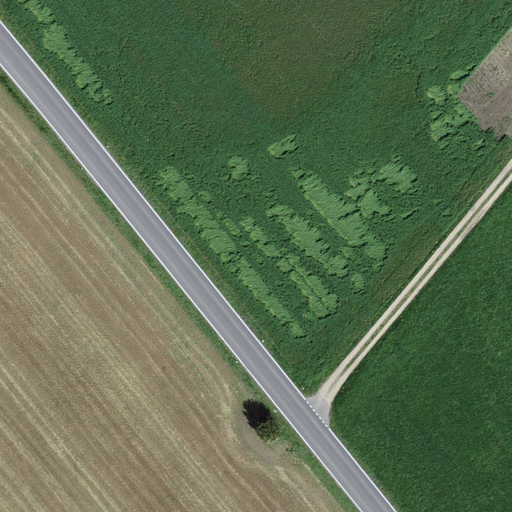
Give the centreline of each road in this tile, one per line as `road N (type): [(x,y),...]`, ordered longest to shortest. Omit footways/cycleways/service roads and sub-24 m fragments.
road 1 (secondary): [(0,42),(377,511)]
road 2 (track): [(301,420),(511,165)]
